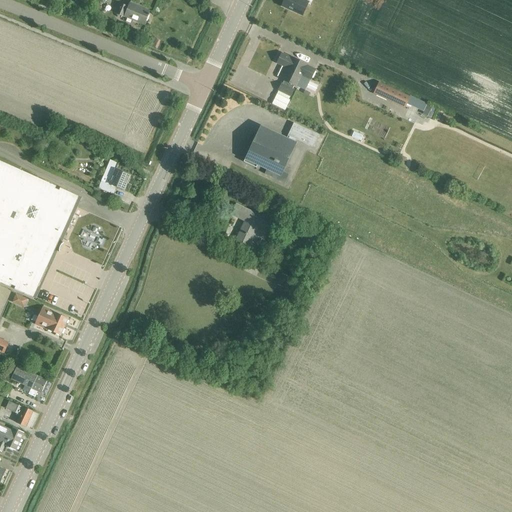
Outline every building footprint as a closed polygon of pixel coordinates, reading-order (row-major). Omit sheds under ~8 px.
[(284,0),(281,7),(301,16),(308,2),(306,1),(306,0),(284,0)] [(143,25),(149,11),(130,3),(128,7),(120,3),(116,14),(143,25)] [(281,54),(277,63),(287,68),(282,80),(284,81),(282,84),(281,84),(278,90),(290,96),(293,90),(292,89),(294,86),(295,87),(301,75),(310,79),(314,70),(305,66),(306,65),(292,58),(292,59),(281,54)] [(409,97),(378,82),(373,93),(404,108),(409,97)] [(432,100),(428,110),(438,114),(442,105),(432,100)] [(289,136),(287,141),(281,138),(280,138),(274,135),(261,129),(255,141),(256,142),(252,150),(249,149),(243,162),(256,168),(258,163),(277,172),(280,165),(285,167),(295,145),(293,144),(295,139),(312,148),(313,147),(311,146),(316,135),(318,136),(318,135),(293,123),(293,124),(295,125),(289,136),(288,135),(287,136),(289,136)] [(357,128),(355,132),(366,137),(368,132),(357,128)] [(0,282),(10,287),(11,285),(14,286),(13,289),(32,297),(33,296),(55,249),(56,248),(59,249),(61,247),(62,244),(58,243),(59,241),(75,206),(79,196),(60,188),(59,190),(56,188),(57,186),(31,175),(0,160),(0,282)] [(116,187),(123,190),(129,176),(116,170),(118,164),(109,160),(98,188),(113,195),(116,187)] [(262,215),(261,217),(236,205),(231,215),(245,221),(236,241),(248,247),(258,227),(266,231),(271,220),(262,215)] [(269,229),(278,234),(280,230),(271,225),(269,229)] [(287,282),(294,286),(299,275),(291,271),(289,276),(283,274),(278,285),(285,288),(287,282)] [(34,323),(61,335),(68,319),(55,313),(42,307),(34,323)] [(0,338),(0,352),(4,354),(8,342),(0,338)] [(37,391),(41,393),(47,380),(5,360),(3,364),(15,370),(11,379),(31,388),(28,394),(35,397),(37,391)] [(0,394),(7,398),(10,392),(0,387),(0,394)] [(9,402),(6,409),(15,413),(19,415),(16,423),(25,427),(33,411),(18,405),(18,406),(9,402)] [(0,424),(0,450),(2,450),(4,445),(15,450),(23,433),(12,428),(11,430),(0,424)]
